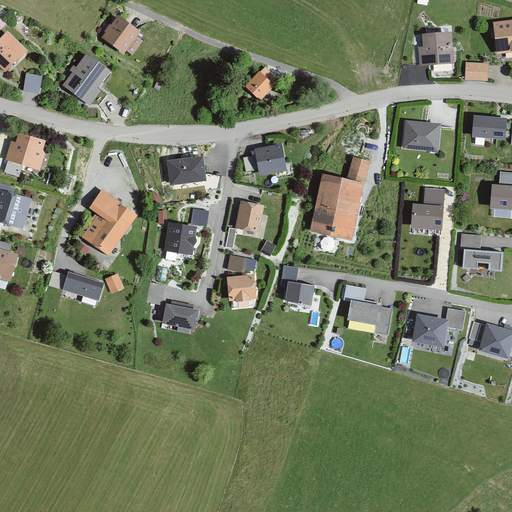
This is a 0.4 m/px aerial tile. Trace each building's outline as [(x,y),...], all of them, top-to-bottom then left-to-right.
[(140,32),(118,16),(100,40),(123,56),(125,54),(132,58),(142,43),(136,39),(140,32)] [(511,21),(493,24),(496,55),(511,53),(511,21)] [(26,53),(6,34),(0,40),(0,71),(4,75),(26,53)] [(453,65),(451,34),(421,36),(421,48),(417,48),(418,67),(453,65)] [(109,73),(85,55),(75,69),(73,67),(68,73),(71,75),(61,88),(88,108),(99,93),(96,90),(109,73)] [(486,81),(487,64),(465,63),(464,80),(486,81)] [(279,84),(265,69),(244,88),(259,103),(279,84)] [(26,71),(24,89),(42,91),(44,73),(26,71)] [(506,116),(472,114),(469,140),(504,143),(506,116)] [(440,126),(405,122),(402,149),(437,153),(440,126)] [(44,143),(17,134),(14,144),(9,143),(3,162),(39,173),(44,154),(41,153),(44,143)] [(281,146),(253,150),(258,178),(285,173),(281,146)] [(202,157),(166,162),(169,187),(205,183),(202,157)] [(242,160),(245,173),(251,172),(249,158),(242,160)] [(347,181),(322,176),(309,232),(349,241),(362,185),(364,186),(369,163),(352,159),(347,181)] [(498,186),(491,185),(489,209),(511,210),(511,174),(499,173),(498,186)] [(14,190),(0,185),(0,235),(3,226),(21,231),(31,201),(12,195),(14,190)] [(136,218),(101,191),(87,209),(96,216),(80,236),(106,256),(136,218)] [(155,197),(153,193),(148,195),(153,207),(161,204),(158,196),(155,197)] [(263,208),(240,203),(234,230),(257,235),(263,208)] [(442,207),(412,205),(410,229),(440,232),(442,207)] [(208,213),(192,210),(190,225),(206,227),(208,213)] [(165,212),(157,213),(157,225),(166,225),(165,212)] [(191,256),(196,229),(168,224),(164,252),(191,256)] [(231,251),(235,231),(228,230),(224,249),(231,251)] [(481,237),(460,236),(459,252),(462,252),(461,272),(500,275),(502,254),(480,252),(481,237)] [(89,250),(78,243),(73,250),(84,257),(89,250)] [(273,247),(266,243),(261,252),(269,256),(273,247)] [(25,250),(17,248),(15,254),(23,256),(25,250)] [(16,256),(0,251),(0,280),(8,283),(16,256)] [(243,260),(229,257),(226,271),(241,273),(243,260)] [(255,262),(246,261),(245,268),(254,270),(255,262)] [(297,270),(283,267),(279,288),(286,289),(284,302),(311,306),(314,287),(295,284),(297,270)] [(123,290),(116,276),(103,281),(110,296),(123,290)] [(252,277),(226,280),(228,303),(255,301),(252,277)] [(365,291),(345,287),(342,303),(350,305),(346,321),(375,327),(373,335),(387,338),(393,310),(363,304),(365,291)] [(169,306),(164,305),(160,326),(177,329),(177,333),(189,336),(189,330),(194,331),(198,312),(192,311),(192,306),(170,302),(169,306)] [(411,343),(453,350),(461,336),(464,314),(447,311),(445,321),(416,316),(411,343)] [(502,330),(485,325),(484,328),(473,324),(468,340),(481,344),(478,352),(506,361),(511,343),(511,333),(511,330),(503,327),(502,330)]
